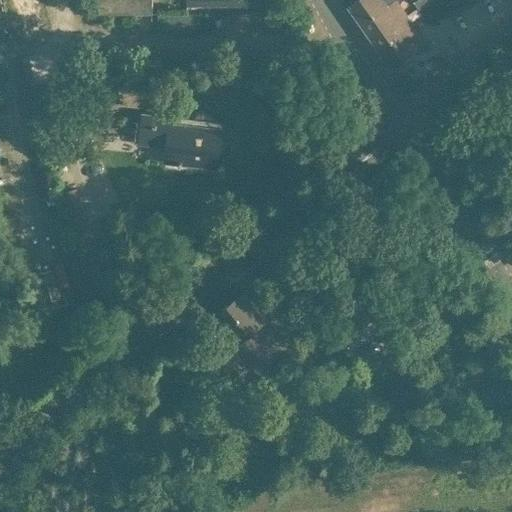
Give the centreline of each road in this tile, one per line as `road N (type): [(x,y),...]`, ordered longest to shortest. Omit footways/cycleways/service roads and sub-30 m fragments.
road 1 (tertiary): [(0,465),(115,353),(381,145)]
road 2 (tertiary): [(511,283),(418,151)]
road 3 (tertiary): [(387,110),(313,0)]
